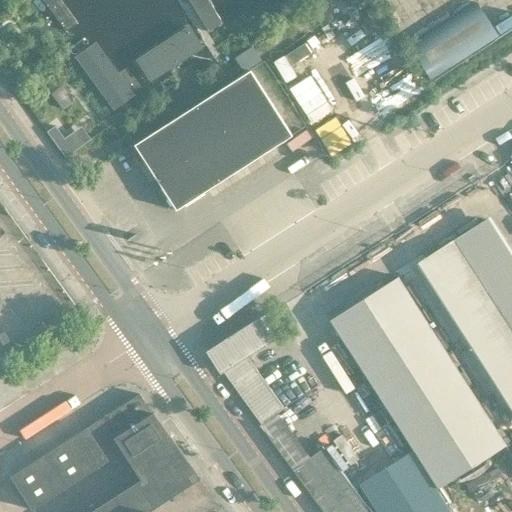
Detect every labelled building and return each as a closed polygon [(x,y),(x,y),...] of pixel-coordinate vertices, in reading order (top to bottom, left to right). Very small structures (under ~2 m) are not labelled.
[(45,0),(67,29),(77,22),(60,0),(45,0)] [(234,0),(248,21),(263,12),(255,0),(234,0)] [(477,2),(408,46),(430,79),(498,36),(477,2)] [(371,69),(385,91),(408,77),(365,6),(343,19),(374,67),(371,69)] [(214,16),(206,16),(206,24),(214,24),(214,16)] [(150,79),(203,45),(187,21),(134,55),(150,79)] [(12,66),(6,58),(1,61),(7,69),(12,66)] [(299,76),(308,98),(332,87),(323,65),(299,76)] [(250,70),(134,145),(168,198),(165,200),(169,207),(172,205),(176,210),(292,136),(250,70)] [(96,72),(88,72),(88,80),(96,80),(96,72)] [(342,100),(310,100),(310,118),(342,119),(342,100)] [(55,125),(47,130),(56,143),(64,137),(55,125)] [(511,276),(478,223),(426,257),(511,391),(511,276)] [(398,277),(330,320),(438,488),(505,445),(398,277)] [(258,318),(207,351),(261,424),(284,408),(247,356),(273,340),(258,318)] [(139,394),(10,477),(30,510),(110,459),(112,462),(124,455),(141,479),(137,482),(133,475),(74,511),(146,511),(200,478),(153,413),(152,414),(139,394)] [(511,511),(511,455),(505,445),(438,488),(453,511),(511,511)] [(369,511),(322,448),(293,470),(323,511),(369,511)] [(450,511),(410,449),(360,481),(379,511),(450,511)]
